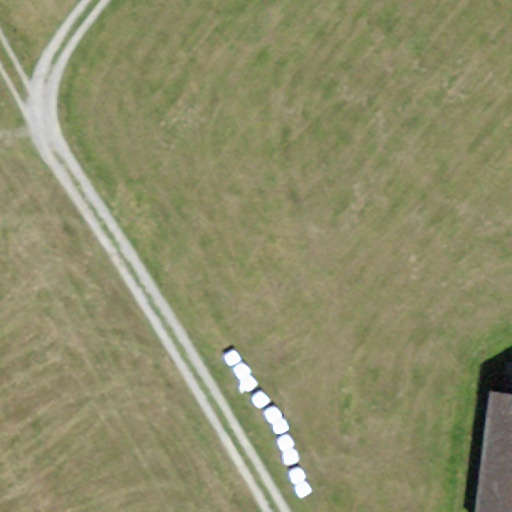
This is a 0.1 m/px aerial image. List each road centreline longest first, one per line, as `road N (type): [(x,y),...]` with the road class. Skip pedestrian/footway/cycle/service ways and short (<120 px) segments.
road 1 (track): [(278,511),(42,124),(131,0)]
road 2 (track): [(0,168),(42,124),(0,52)]
